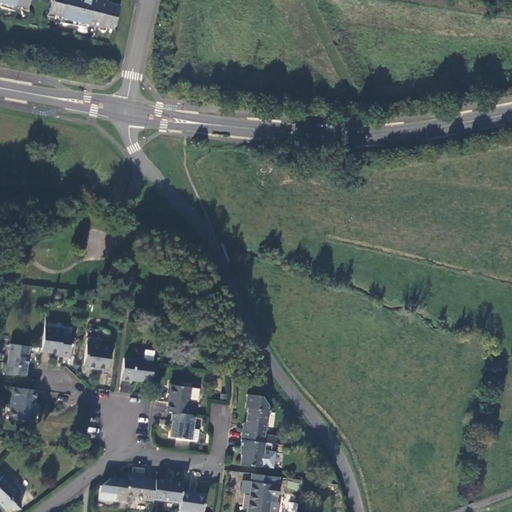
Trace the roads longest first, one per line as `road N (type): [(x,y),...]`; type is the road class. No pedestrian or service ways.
road 1 (unclassified): [(127,112),(132,149),(212,249),(275,372),(338,456),(358,511)]
road 2 (tertiary): [(511,112),(360,134),(127,112)]
road 3 (residential): [(125,452),(214,463),(220,421)]
road 4 (tertiary): [(127,112),(0,88)]
road 5 (residential): [(125,452),(129,410),(93,405),(49,380)]
